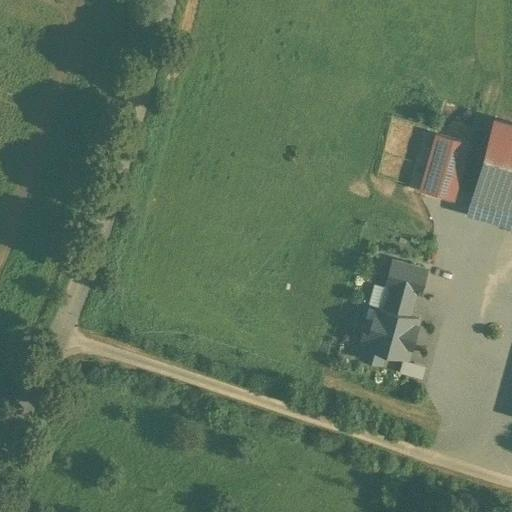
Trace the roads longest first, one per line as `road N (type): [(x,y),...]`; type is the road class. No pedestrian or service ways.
road 1 (unclassified): [(71,328),(93,350),(511,481)]
road 2 (tertiary): [(163,0),(71,328)]
road 3 (tertiary): [(71,328),(0,466)]
